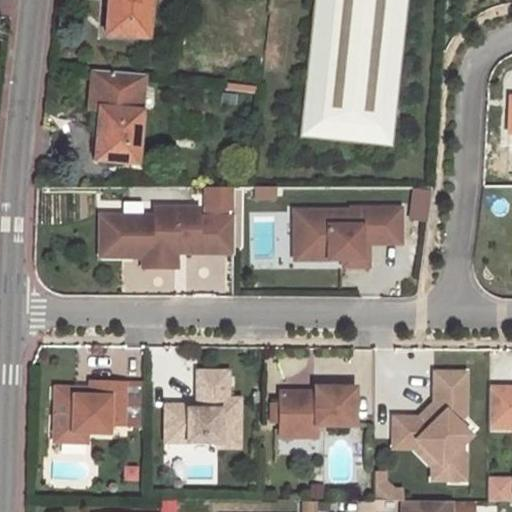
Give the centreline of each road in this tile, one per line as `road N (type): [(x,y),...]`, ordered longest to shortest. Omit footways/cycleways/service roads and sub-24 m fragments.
road 1 (residential): [(453,317),(9,314)]
road 2 (unclassified): [(34,0),(9,314)]
road 3 (residential): [(453,317),(469,88),(481,58),(511,41)]
road 4 (unclassified): [(9,314),(3,511)]
